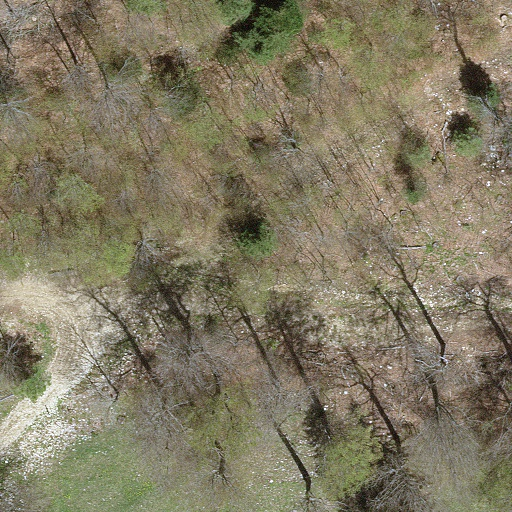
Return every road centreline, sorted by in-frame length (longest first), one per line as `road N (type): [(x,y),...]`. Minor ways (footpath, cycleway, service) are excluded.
road 1 (track): [(147,288),(356,135),(511,38)]
road 2 (track): [(0,443),(56,373),(147,288)]
road 3 (track): [(0,298),(147,288)]
